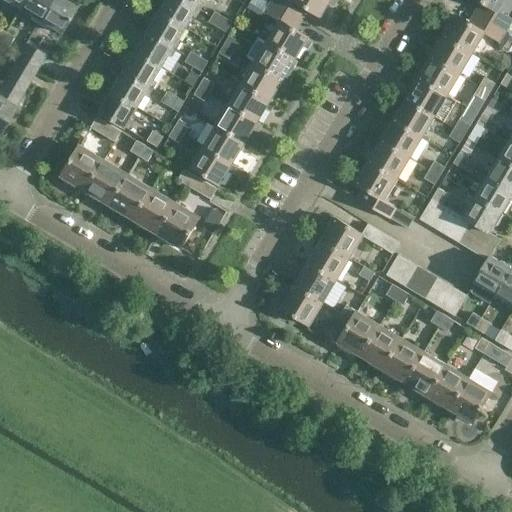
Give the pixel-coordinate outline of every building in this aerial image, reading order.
[(3,0),(19,8),(23,0),(3,0)] [(23,0),(19,8),(40,21),(51,0),(23,0)] [(63,0),(51,0),(40,21),(60,33),(75,7),(63,0)] [(167,0),(160,13),(185,28),(197,8),(183,0),(167,0)] [(263,11),(268,0),(251,0),(249,4),(263,11)] [(271,0),(271,1),(303,20),(310,10),(321,16),(329,3),(333,5),(335,0),(271,0)] [(477,12),(507,30),(511,21),(511,17),(499,10),(504,0),(480,0),(483,2),(477,12)] [(267,41),(296,59),(304,45),(307,47),(311,40),(308,38),(309,38),(297,31),(303,20),(271,1),(264,12),(279,21),(267,41)] [(209,22),(219,28),(222,22),(220,21),(223,16),(215,11),(209,22)] [(507,30),(477,12),(470,23),(457,15),(444,36),(473,54),(485,34),(500,42),(507,30)] [(185,28),(160,13),(148,33),(173,48),(185,28)] [(226,32),(233,22),(223,16),(220,21),(222,22),(219,28),(226,32)] [(0,42),(7,47),(14,37),(6,32),(3,38),(1,37),(0,38),(0,42)] [(173,48),(148,33),(136,52),(162,68),(173,48)] [(224,44),(236,51),(241,42),(230,35),(224,44)] [(473,54),(444,36),(437,49),(434,47),(430,53),(433,55),(432,57),(461,74),(473,54)] [(255,62),(284,79),(291,66),(294,68),(299,61),(296,59),(267,41),(255,62)] [(16,56),(17,57),(38,69),(46,55),(24,42),(16,56)] [(236,51),(224,44),(219,53),(230,60),(236,51)] [(185,62),(195,67),(198,62),(196,61),(199,55),(191,51),(185,62)] [(124,73),(150,88),(162,68),(136,52),(124,73)] [(203,72),(209,61),(199,55),(196,61),(198,62),(195,67),(203,72)] [(0,132),(38,69),(17,57),(16,56),(7,71),(9,72),(0,88),(0,132)] [(461,74),(432,57),(428,63),(425,61),(421,68),(424,70),(419,79),(448,96),(461,74)] [(242,83),(271,101),(279,88),(282,90),(286,82),(283,80),(284,79),(255,62),(242,83)] [(112,93),(138,108),(150,88),(124,73),(112,93)] [(511,75),(507,73),(504,78),(501,84),(510,89),(511,86),(511,82),(511,83),(511,82),(511,75)] [(199,85),(210,92),(215,84),(204,77),(199,85)] [(480,85),(491,92),(496,83),(485,77),(480,85)] [(448,96),(419,79),(411,91),(408,90),(404,96),(407,98),(407,99),(435,116),(448,96)] [(230,104),(259,121),(266,108),(269,110),(274,103),(271,101),(242,83),(230,104)] [(210,92),(199,85),(194,95),(205,101),(210,92)] [(491,92),(480,85),(474,94),(485,101),(491,92)] [(161,102),(170,107),(174,102),(172,101),(175,95),(167,91),(161,102)] [(125,128),(126,128),(138,108),(112,93),(100,113),(125,128)] [(178,112),(185,101),(175,95),(172,101),(174,102),(170,107),(178,112)] [(435,116),(407,99),(394,120),(423,137),(435,116)] [(259,121),(230,104),(217,125),(246,143),(254,129),(257,131),(261,124),(258,122),(259,121)] [(483,112),(477,123),(487,129),(490,124),(488,123),(491,117),(483,112)] [(91,127),(109,138),(115,142),(122,131),(97,117),(91,127)] [(490,124),(487,129),(495,134),(501,123),(491,117),(488,123),(490,124)] [(174,127),(185,134),(190,126),(179,119),(174,127)] [(454,128),(465,134),(471,125),(460,119),(454,128)] [(382,141),(410,158),(423,137),(394,120),(382,141)] [(204,146),(233,163),(241,150),(244,152),(249,145),(246,143),(217,125),(204,146)] [(185,134),(174,127),(169,137),(180,143),(185,134)] [(465,134),(454,128),(449,136),(460,143),(465,134)] [(153,130),(147,141),(157,147),(164,137),(153,130)] [(511,136),(501,156),(511,162),(511,136)] [(139,156),(146,145),(137,140),(130,151),(139,156)] [(410,158),(382,141),(374,153),(371,151),(367,158),(370,160),(369,161),(398,179),(410,158)] [(86,191),(105,160),(80,145),(62,176),(86,191)] [(146,145),(139,156),(148,161),(154,150),(146,145)] [(191,167),(220,185),(229,171),(232,173),(236,166),(233,164),(233,163),(204,146),(191,167)] [(459,152),(453,163),(463,169),(466,163),(465,162),(467,157),(459,152)] [(489,176),(511,190),(511,162),(501,156),(489,176)] [(466,163),(463,169),(471,174),(477,163),(467,157),(465,162),(466,163)] [(105,160),(86,191),(110,205),(129,174),(105,160)] [(430,169),(440,176),(445,167),(435,160),(430,169)] [(409,229),(416,217),(386,199),(398,179),(369,161),(361,175),(358,173),(354,180),(357,181),(356,183),(364,188),(358,199),(409,229)] [(187,185),(193,174),(185,169),(178,180),(187,185)] [(440,176),(430,169),(424,178),(435,185),(440,176)] [(129,174),(110,205),(134,219),(152,188),(129,174)] [(193,174),(187,185),(211,199),(218,189),(193,174)] [(477,196),(503,212),(511,195),(511,190),(489,176),(477,196)] [(152,188),(134,219),(157,234),(176,203),(152,188)] [(438,188),(432,198),(443,204),(449,194),(438,188)] [(481,227),(490,233),(503,212),(477,196),(464,217),(471,221),(481,227)] [(419,219),(430,226),(443,204),(432,198),(419,219)] [(176,203),(157,234),(182,248),(200,217),(176,203)] [(452,210),(443,204),(430,226),(439,231),(452,210)] [(452,210),(439,231),(449,237),(462,215),(452,210)] [(459,243),(471,221),(464,217),(462,215),(449,237),(459,243)] [(321,241),(350,258),(363,236),(393,254),(400,242),(368,223),(362,234),(335,218),(321,241)] [(481,227),(471,221),(459,243),(469,249),(481,227)] [(490,233),(481,227),(469,249),(479,254),(491,233),(490,233)] [(491,233),(479,254),(488,260),(491,256),(501,239),(491,233)] [(308,263),(337,280),(350,258),(321,241),(321,242),(318,240),(314,246),(317,248),(308,263)] [(397,281),(409,260),(399,254),(386,275),(397,281)] [(496,295),(511,269),(491,256),(488,260),(475,282),(496,295)] [(406,287),(419,265),(409,260),(397,281),(406,287)] [(295,286),(323,303),(337,280),(308,263),(295,286)] [(416,293),(429,272),(419,265),(406,287),(416,293)] [(359,275),(370,281),(375,272),(364,266),(359,275)] [(511,269),(496,295),(511,304),(511,269)] [(426,299),(439,278),(429,272),(416,293),(426,299)] [(436,305),(448,283),(439,278),(426,299),(436,305)] [(448,283),(436,305),(445,310),(458,289),(448,283)] [(395,300),(401,289),(393,284),(386,295),(395,300)] [(323,303),(295,286),(281,308),(310,325),(323,303)] [(401,289),(395,300),(404,305),(410,294),(401,289)] [(455,316),(468,295),(458,289),(445,310),(455,316)] [(341,313),(352,320),(357,311),(347,305),(341,313)] [(439,326),(445,315),(437,310),(430,322),(439,326)] [(352,320),(339,341),(339,342),(361,355),(380,325),(357,311),(352,320)] [(466,323),(475,328),(478,323),(479,324),(483,318),(473,312),(466,323)] [(352,320),(341,313),(329,334),(339,341),(352,320)] [(445,315),(439,326),(448,332),(455,321),(445,315)] [(475,328),(484,333),(490,323),(483,318),(479,324),(478,323),(475,328)] [(380,325),(361,355),(384,369),(403,338),(380,325)] [(495,340),(511,350),(511,335),(501,329),(495,340)] [(484,353),(490,342),(482,337),(475,348),(484,353)] [(406,382),(424,351),(403,338),(384,369),(406,382)] [(511,355),(490,342),(484,353),(507,367),(511,358),(511,355)] [(424,351),(406,382),(429,396),(447,365),(424,351)] [(447,365),(429,396),(451,409),(469,378),(447,365)] [(469,378),(451,409),(473,423),(492,392),(469,378)]
